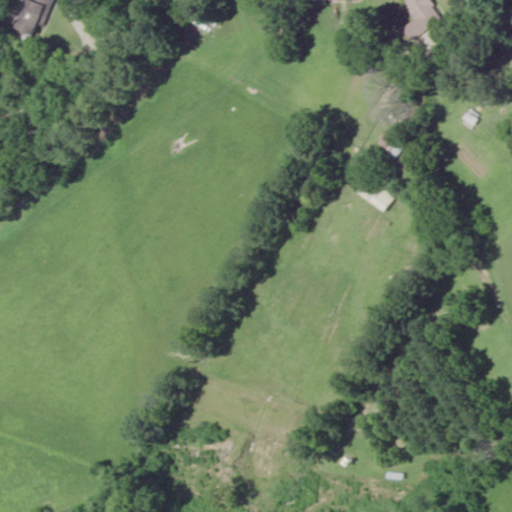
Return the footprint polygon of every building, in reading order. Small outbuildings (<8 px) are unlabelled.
[(56,0),(25,0),(25,2),(29,4),(20,31),(45,38),(56,0)] [(404,27),(412,39),(443,19),(431,0),(407,0),(419,18),(404,27)] [(475,126),(483,116),(467,102),(459,113),(475,126)] [(399,156),(407,143),(388,132),(380,145),(399,156)] [(397,196),(369,177),(359,193),(386,212),(397,196)]
